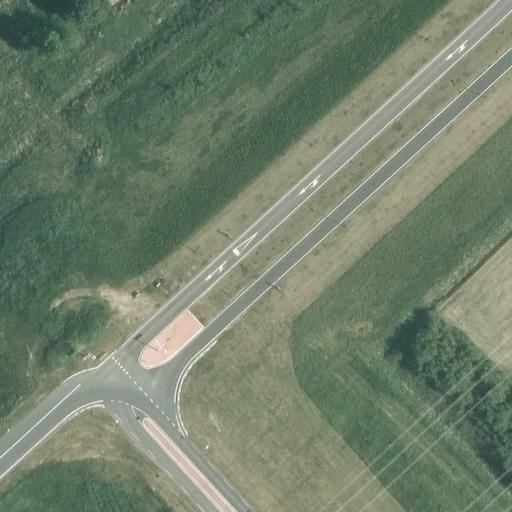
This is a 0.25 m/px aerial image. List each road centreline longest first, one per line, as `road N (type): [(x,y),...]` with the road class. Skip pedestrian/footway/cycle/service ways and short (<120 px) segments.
road 1 (tertiary): [(508,0),(113,365)]
road 2 (tertiary): [(144,399),(511,55)]
road 3 (secondary): [(246,511),(144,399)]
road 4 (secondary): [(120,411),(212,511)]
road 5 (motorway): [(93,382),(0,465)]
